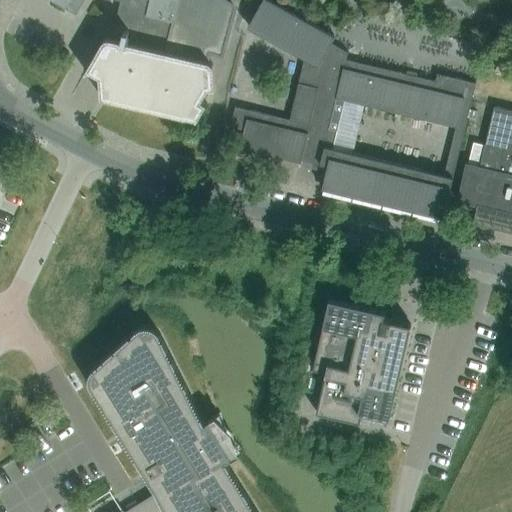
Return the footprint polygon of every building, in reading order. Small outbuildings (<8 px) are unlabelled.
[(211,62),(209,61),(212,53),(222,55),(236,5),(227,0),(52,0),(77,14),(84,0),(120,0),(123,1),(121,8),(119,7),(112,38),(111,38),(106,38),(103,41),(85,71),(87,72),(88,70),(100,76),(101,97),(105,98),(187,117),(196,119),(197,120),(198,118),(207,103),(201,99),(208,88),(213,88),(215,88),(214,67),(213,64),(211,62)] [(348,52),(255,0),(254,0),(249,22),(250,22),(248,25),(305,57),(290,119),(235,106),(232,125),(232,126),(244,129),(239,151),(240,151),(241,148),(270,155),(269,158),(270,159),(271,156),(300,162),(299,166),(300,166),(302,159),(320,164),(320,163),(328,165),(322,187),(444,216),(476,82),(437,73),(435,80),(347,59),(348,52)] [(466,162),(457,200),(459,201),(459,200),(477,204),(476,205),(479,205),(496,209),(498,210),(498,209),(511,212),(511,109),(494,106),(480,165),(466,162)] [(153,239),(158,229),(146,223),(141,233),(153,239)] [(360,423),(362,412),(390,418),(411,324),(392,319),(384,318),(386,311),(329,298),(312,371),(325,374),(316,412),(360,423)] [(156,489),(157,491),(124,511),(123,511),(121,511),(256,511),(225,461),(232,457),(209,419),(204,422),(159,335),(159,334),(157,331),(154,329),(151,327),(147,326),(144,327),(140,328),(137,330),(95,368),(94,369),(92,372),(91,375),(90,379),(91,382),(92,385),(96,392),(113,420),(144,469),(156,489)]
